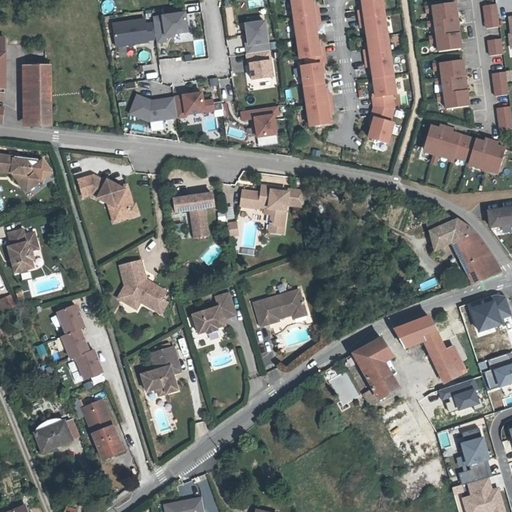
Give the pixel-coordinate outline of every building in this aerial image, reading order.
[(291,0),(309,127),(329,125),(327,111),(325,95),(321,65),(319,48),(315,25),(313,8),(311,0),(291,0)] [(392,95),(396,95),(382,0),(362,0),(364,11),(366,27),(369,50),(372,66),(376,97),(392,95)] [(438,52),(461,49),(455,3),(424,7),(425,14),(433,13),(434,21),(426,22),(427,27),(435,26),(436,36),(428,37),(429,44),(437,43),(438,52)] [(499,27),(496,4),(483,6),(486,29),(499,27)] [(185,13),(153,17),(154,23),(156,39),(157,43),(167,42),(166,35),(188,32),(185,13)] [(156,39),(154,23),(146,24),(145,19),(113,24),(116,46),(148,42),(148,40),(156,39)] [(247,44),(248,54),(270,50),(265,20),(246,23),(249,44),(247,44)] [(501,39),(488,41),(490,56),(503,54),(501,39)] [(270,50),(248,54),(247,54),(248,64),(250,64),(253,80),(273,77),(270,50)] [(175,59),(159,60),(161,83),(177,82),(175,59)] [(446,109),(469,106),(462,60),(432,64),(433,71),(441,70),(442,79),(434,80),(435,84),(443,83),(444,93),(436,94),(437,101),(445,100),(446,109)] [(52,71),(32,71),(34,126),(54,126),(52,71)] [(492,74),(495,97),(508,95),(505,72),(492,74)] [(202,93),(175,97),(175,98),(178,118),(186,117),(186,115),(214,111),(213,100),(203,102),(202,93)] [(178,118),(175,98),(157,100),(158,102),(154,102),(137,95),(129,114),(149,122),(178,118)] [(394,109),(392,95),(376,97),(373,98),(375,107),(371,118),(375,119),(369,138),(388,144),(394,124),(390,123),(394,109)] [(278,106),(242,111),(243,120),(255,118),(258,137),(277,135),(276,126),(277,126),(277,124),(276,124),(274,116),(279,115),(278,106)] [(500,131),(511,129),(511,121),(510,107),(496,109),(500,131)] [(499,170),(505,149),(496,146),(497,143),(485,139),(484,143),(451,133),(452,130),(439,126),(438,129),(430,127),(423,148),(434,152),(433,157),(437,158),(439,153),(450,156),(448,162),(453,163),(454,157),(468,161),(466,167),(471,168),(472,163),(484,166),(482,172),(487,173),(488,167),(499,170)] [(0,173),(14,176),(20,184),(24,181),(30,188),(41,180),(27,161),(14,159),(14,156),(0,154),(0,173)] [(130,190),(122,186),(107,178),(106,180),(94,175),(79,180),(85,198),(93,195),(109,204),(117,208),(119,215),(124,217),(129,216),(130,218),(137,215),(140,211),(137,203),(135,204),(130,190)] [(25,191),(30,188),(24,181),(20,184),(25,191)] [(271,226),(284,228),(287,205),(306,208),(303,192),(289,190),(289,194),(282,193),(272,192),(273,187),(263,186),(261,193),(244,191),(241,207),(260,210),(261,208),(267,209),(274,210),(273,216),(271,226)] [(213,194),(175,200),(178,214),(192,212),(196,234),(209,232),(206,210),(215,209),(213,194)] [(117,208),(109,204),(115,223),(130,218),(129,216),(124,217),(119,215),(117,208)] [(225,207),(226,218),(233,217),(232,206),(225,207)] [(511,206),(487,210),(490,227),(511,224),(511,206)] [(449,215),(436,209),(428,214),(434,245),(452,241),(467,281),(496,272),(467,226),(462,223),(457,221),(452,220),(449,215)] [(217,212),(218,221),(225,220),(224,211),(217,212)] [(230,237),(237,235),(235,223),(228,224),(230,237)] [(283,237),(284,228),(271,226),(270,235),(283,237)] [(14,250),(10,251),(16,274),(33,270),(30,262),(34,261),(32,254),(30,245),(38,243),(35,235),(27,237),(26,232),(11,236),(14,250)] [(40,252),(38,243),(30,245),(32,254),(40,252)] [(130,294),(126,301),(139,308),(143,301),(164,314),(171,303),(165,299),(170,292),(153,282),(152,284),(147,282),(146,280),(148,280),(143,260),(122,265),(128,285),(130,294)] [(421,290),(436,284),(434,278),(419,284),(421,290)] [(130,294),(128,285),(120,297),(126,301),(130,294)] [(301,290),(257,302),(264,325),(279,321),(280,317),(293,313),(306,309),(301,290)] [(221,306),(195,314),(201,332),(210,329),(220,326),(228,324),(226,319),(225,313),(237,310),(231,293),(218,298),(221,306)] [(6,300),(0,302),(0,314),(10,311),(6,300)] [(62,312),(71,334),(84,329),(89,327),(80,305),(62,312)] [(308,316),(306,309),(293,313),(294,319),(308,316)] [(238,315),(237,310),(225,313),(226,319),(238,315)] [(428,318),(395,331),(404,348),(422,341),(445,383),(448,381),(458,375),(466,371),(461,361),(453,348),(446,351),(433,329),(428,318)] [(323,322),(316,324),(318,332),(325,330),(323,322)] [(71,334),(67,336),(76,358),(80,357),(93,351),(84,329),(71,334)] [(392,357),(382,338),(370,345),(380,363),(392,357)] [(38,357),(47,355),(44,344),(35,346),(38,357)] [(368,406),(379,400),(394,392),(380,363),(370,345),(354,353),(373,389),(362,395),(368,406)] [(151,391),(161,388),(168,385),(171,393),(182,389),(178,380),(177,381),(174,374),(184,370),(176,346),(154,353),(159,370),(145,374),(151,391)] [(93,351),(80,357),(90,379),(107,371),(98,349),(93,351)] [(168,385),(161,388),(163,395),(171,393),(168,385)] [(405,397),(376,411),(406,468),(434,454),(405,397)] [(108,398),(89,405),(91,410),(110,403),(108,398)] [(110,403),(91,410),(106,456),(125,450),(110,403)] [(40,430),(48,450),(75,440),(75,438),(85,435),(78,417),(67,421),(65,421),(40,430)] [(457,470),(461,483),(492,475),(480,427),(461,432),(463,440),(458,441),(460,450),(453,452),(458,470),(457,470)] [(447,431),(438,432),(441,448),(450,446),(447,431)] [(464,511),(505,511),(500,486),(492,487),(490,477),(466,482),(469,495),(461,497),(464,511)] [(199,511),(197,502),(164,511),(199,511)]
